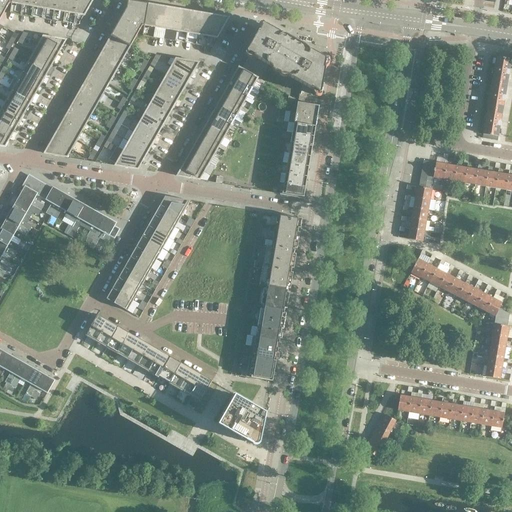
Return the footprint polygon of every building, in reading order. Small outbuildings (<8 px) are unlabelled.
[(12,0),(0,0),(0,19),(9,3),(12,4),(12,0)] [(44,0),(33,0),(33,7),(43,9),(44,0)] [(55,0),(44,0),(43,9),(54,11),(55,0)] [(66,0),(55,0),(54,11),(64,13),(66,0)] [(66,0),(64,13),(84,16),(93,0),(66,0)] [(144,26),(148,5),(130,2),(111,35),(130,46),(142,26),(144,26)] [(155,28),(159,6),(148,5),(144,26),(155,28)] [(155,28),(165,30),(169,8),(159,6),(155,28)] [(176,31),(180,10),(169,8),(165,30),(176,31)] [(176,31),(186,33),(190,12),(180,10),(176,31)] [(197,35),(201,14),(190,12),(186,33),(197,35)] [(217,38),(228,18),(201,14),(197,35),(217,38)] [(325,59),(310,51),(305,50),(284,38),(282,35),(263,24),(263,25),(262,25),(262,28),(260,31),(258,33),(247,52),(247,53),(247,54),(248,54),(240,68),(260,80),(267,68),(270,67),(271,69),(272,71),(274,72),(275,73),(277,74),(279,74),(281,75),(282,77),(284,78),(287,78),(289,78),(291,78),(301,84),(297,103),(317,106),(319,94),(320,94),(321,94),(321,93),(324,75),(324,68),(325,63),(326,63),(326,62),(326,61),(326,60),(325,59)] [(130,46),(111,35),(106,45),(125,56),(130,46)] [(58,55),(66,40),(43,36),(38,44),(58,55)] [(52,64),(58,55),(38,44),(33,53),(52,64)] [(100,54),(119,65),(125,56),(106,45),(100,54)] [(47,74),(52,64),(33,53),(28,63),(47,74)] [(119,65),(100,54),(95,64),(114,75),(119,65)] [(506,58),(501,57),(496,57),(492,83),(507,85),(511,59),(506,58)] [(171,66),(190,77),(198,63),(175,59),(171,66)] [(42,83),(47,74),(28,63),(22,72),(42,83)] [(114,75),(95,64),(89,73),(109,84),(114,75)] [(190,77),(171,66),(165,76),(184,87),(190,77)] [(262,85),(264,82),(260,80),(240,68),(239,67),(233,77),(252,88),(256,82),(262,85)] [(36,92),(42,83),(22,72),(17,82),(36,92)] [(109,84),(89,73),(84,83),(103,94),(109,84)] [(184,87),(165,76),(160,85),(179,96),(184,87)] [(258,91),(252,88),(233,77),(228,86),(247,97),(250,91),(256,95),(258,91)] [(31,102),(36,92),(17,82),(12,91),(31,102)] [(103,94),(84,83),(79,92),(98,103),(103,94)] [(502,111),(507,85),(492,83),(487,108),(502,111)] [(179,96),(160,85),(155,95),(174,106),(179,96)] [(253,101),(247,97),(228,86),(222,96),(241,107),(245,101),(251,104),(253,101)] [(26,111),(31,102),(12,91),(6,100),(26,111)] [(98,103),(79,92),(73,102),(93,113),(98,103)] [(174,106),(155,95),(149,104),(168,115),(174,106)] [(247,110),(241,107),(222,96),(217,105),(236,116),(240,110),(246,113),(247,110)] [(20,121),(26,111),(6,100),(1,110),(20,121)] [(68,111),(87,122),(93,113),(73,102),(68,111)] [(319,106),(317,106),(297,103),(296,113),(317,117),(319,106)] [(168,115),(149,104),(144,114),(163,124),(168,115)] [(242,119),(236,116),(217,105),(212,115),(231,125),(234,119),(240,123),(242,119)] [(498,137),(502,111),(487,108),(483,134),(488,135),(493,136),(498,137)] [(0,121),(15,130),(20,121),(1,110),(0,111),(0,121)] [(87,122),(68,111),(62,120),(82,131),(87,122)] [(316,127),(317,117),(296,113),(294,123),(316,127)] [(163,124),(144,114),(139,123),(158,134),(163,124)] [(237,129),(231,125),(212,115),(206,124),(225,135),(229,129),(235,132),(237,129)] [(82,131),(62,120),(57,130),(76,141),(82,131)] [(0,133),(10,139),(15,130),(0,121),(0,133)] [(158,134),(139,123),(133,132),(152,143),(158,134)] [(314,137),(316,127),(294,123),(292,133),(314,137)] [(231,138),(225,135),(206,124),(201,133),(220,144),(224,138),(230,141),(231,138)] [(52,139),(71,150),(76,141),(57,130),(52,139)] [(152,143),(133,132),(128,142),(147,153),(152,143)] [(0,133),(0,146),(5,147),(10,139),(0,133)] [(226,148),(220,144),(201,133),(196,143),(215,154),(218,147),(224,151),(226,148)] [(312,147),(314,137),(292,133),(290,143),(312,147)] [(52,139),(43,154),(67,158),(71,150),(52,139)] [(147,153),(128,142),(123,151),(142,162),(147,153)] [(221,157),(215,154),(196,143),(190,152),(209,163),(213,157),(219,160),(221,157)] [(310,157),(312,147),(290,143),(289,153),(310,157)] [(123,151),(114,166),(137,170),(142,162),(123,151)] [(215,166),(209,163),(190,152),(185,162),(204,172),(208,166),(214,170),(215,166)] [(309,167),(310,157),(289,153),(287,164),(309,167)] [(433,178),(435,163),(423,161),(420,181),(432,183),(433,178)] [(200,180),(204,172),(185,162),(177,176),(200,180)] [(444,180),(446,165),(435,163),(433,178),(444,180)] [(307,177),(309,167),(287,164),(285,174),(307,177)] [(454,181),(456,166),(446,165),(444,180),(454,181)] [(464,183),(467,168),(456,166),(454,181),(464,183)] [(475,185),(477,170),(467,168),(464,183),(475,185)] [(485,187),(488,172),(477,170),(475,185),(485,187)] [(495,188),(498,173),(488,172),(485,187),(495,188)] [(506,190),(508,175),(498,173),(495,188),(506,190)] [(305,187),(307,177),(285,174),(284,184),(305,187)] [(38,196),(44,186),(45,185),(39,182),(40,181),(32,177),(31,180),(27,179),(27,178),(22,186),(24,188),(25,187),(37,194),(37,195),(38,196)] [(431,189),(432,183),(420,181),(419,187),(431,189)] [(304,198),(305,187),(284,184),(282,194),(304,198)] [(44,199),(49,190),(50,189),(44,186),(38,196),(44,199)] [(34,200),(37,195),(37,194),(25,187),(24,188),(19,198),(31,205),(34,206),(40,210),(43,206),(38,202),(34,200)] [(57,206),(64,194),(53,187),(46,200),(57,206)] [(430,200),(431,189),(419,187),(417,187),(415,198),(430,200)] [(67,212),(74,200),(64,194),(57,206),(67,212)] [(165,197),(160,205),(181,217),(190,201),(165,197)] [(25,215),(31,205),(19,198),(13,208),(25,215)] [(428,210),(430,200),(415,198),(413,208),(428,210)] [(77,218),(84,205),(74,200),(67,212),(77,218)] [(88,223),(94,211),(84,205),(77,218),(75,221),(72,227),(76,230),(80,225),(82,220),(88,223)] [(160,205),(154,216),(175,228),(181,217),(160,205)] [(19,225),(25,215),(13,208),(7,218),(19,225)] [(426,221),(428,210),(413,208),(411,218),(426,221)] [(55,218),(59,213),(55,209),(51,216),(55,218)] [(96,232),(105,217),(94,211),(88,223),(93,226),(90,230),(88,237),(92,239),(96,232)] [(280,215),(280,217),(276,216),(274,226),(298,230),(298,228),(300,229),(302,219),(280,215)] [(154,216),(148,226),(169,238),(175,228),(154,216)] [(119,229),(114,226),(116,223),(105,217),(96,232),(92,239),(96,241),(101,236),(103,232),(109,235),(114,238),(119,229)] [(22,227),(19,225),(7,218),(1,229),(13,236),(17,230),(20,232),(26,235),(29,231),(22,227)] [(424,231),(426,221),(411,218),(409,229),(424,231)] [(31,227),(26,222),(22,227),(29,231),(31,227)] [(148,226),(142,237),(163,249),(169,238),(148,226)] [(300,233),(298,232),(298,230),(274,226),(271,246),(295,250),(295,248),(297,249),(300,233)] [(261,228),(259,239),(258,239),(257,244),(265,245),(266,245),(269,229),(261,228)] [(10,241),(13,236),(1,229),(0,230),(0,241),(7,246),(10,248),(17,251),(19,248),(14,243),(10,241)] [(422,242),(424,231),(409,229),(408,239),(422,242)] [(142,237),(136,247),(157,259),(163,249),(142,237)] [(17,251),(10,248),(7,246),(0,241),(0,255),(2,256),(5,251),(8,253),(15,255),(17,251)] [(268,266),(291,271),(292,269),(294,269),(296,254),(294,254),(295,250),(271,246),(268,266)] [(136,247),(130,257),(151,269),(157,259),(136,247)] [(261,265),(262,266),(265,249),(257,248),(255,261),(254,261),(254,264),(261,265)] [(130,257),(124,268),(145,280),(151,269),(130,257)] [(420,277),(427,264),(418,259),(411,272),(420,277)] [(260,282),(262,266),(261,265),(254,264),(253,268),(254,268),(252,280),(260,282)] [(430,282),(437,269),(427,264),(420,277),(430,282)] [(293,273),(291,273),(291,271),(268,266),(263,266),(259,286),(288,291),(288,290),(288,289),(290,289),(293,273)] [(124,268),(118,278),(139,290),(145,280),(124,268)] [(439,287),(446,274),(437,269),(430,282),(439,287)] [(448,292),(455,279),(446,274),(439,287),(448,292)] [(118,278),(112,289),(133,301),(139,290),(118,278)] [(458,297),(465,284),(455,279),(448,292),(458,297)] [(467,302),(474,289),(465,284),(458,297),(467,302)] [(247,302),(256,304),(259,287),(251,286),(248,299),(247,302)] [(259,286),(256,306),(261,307),(284,311),(285,309),(287,309),(289,293),(287,293),(288,291),(259,286)] [(112,289),(106,299),(107,299),(127,311),(133,301),(112,289)] [(476,307),(483,293),(474,289),(467,302),(476,307)] [(486,312),(492,298),(483,293),(476,307),(486,312)] [(499,309),(502,303),(492,298),(486,312),(495,317),(499,309)] [(261,307),(257,327),(281,331),(281,329),(283,329),(286,313),(284,313),(284,311),(261,307)] [(507,320),(508,314),(499,309),(495,317),(495,318),(507,320)] [(86,334),(85,336),(96,342),(108,321),(97,315),(86,334)] [(506,326),(507,320),(495,318),(494,324),(506,326)] [(108,321),(96,342),(106,348),(107,346),(118,327),(108,321)] [(509,327),(506,326),(494,324),(492,335),(507,337),(509,327)] [(281,333),(281,331),(257,327),(254,326),(252,336),(279,341),(280,339),(282,339),(283,333),(281,333)] [(106,348),(117,354),(118,352),(129,333),(118,327),(107,346),(106,348)] [(118,352),(117,354),(127,360),(139,339),(129,333),(118,352)] [(505,348),(507,337),(492,335),(490,345),(505,348)] [(279,343),(279,341),(252,336),(251,347),(278,351),(278,349),(280,349),(281,343),(279,343)] [(139,339),(127,360),(137,366),(149,345),(139,339)] [(149,345),(137,366),(148,372),(160,351),(149,345)] [(503,358),(505,348),(490,345),(488,356),(503,358)] [(277,353),(278,351),(251,347),(249,357),(276,361),(276,359),(278,359),(279,353),(277,353)] [(5,369),(12,357),(2,351),(0,354),(0,366),(5,369)] [(160,351),(148,372),(158,378),(159,376),(160,376),(170,357),(160,351)] [(502,369),(503,358),(488,356),(487,366),(502,369)] [(14,378),(16,375),(22,363),(12,357),(5,369),(11,372),(8,376),(6,382),(10,385),(14,378)] [(160,376),(170,382),(180,363),(181,363),(170,357),(160,376)] [(274,371),(276,361),(249,357),(247,367),(274,371)] [(26,381),(33,369),(22,363),(16,375),(26,381)] [(169,382),(169,384),(179,390),(191,369),(180,363),(170,382),(169,382)] [(500,379),(502,369),(487,366),(485,377),(500,379)] [(273,382),(274,371),(247,367),(246,377),(273,382)] [(36,387),(43,374),(33,369),(26,381),(36,387)] [(191,369),(179,390),(189,396),(201,375),(191,369)] [(47,393),(54,381),(43,374),(36,387),(47,393)] [(201,375),(189,396),(200,402),(201,400),(212,381),(201,375)] [(14,387),(18,382),(14,378),(10,385),(14,387)] [(35,399),(39,394),(34,390),(31,396),(35,399)] [(260,443),(261,442),(267,413),(236,395),(219,424),(254,445),(255,445),(256,445),(257,445),(258,445),(259,444),(260,443)] [(408,412),(411,397),(400,396),(397,410),(408,412)] [(418,414),(421,399),(411,397),(408,412),(418,414)] [(429,416),(431,401),(421,399),(418,414),(429,416)] [(439,417),(442,403),(431,401),(429,416),(439,417)] [(450,419),(452,404),(442,403),(439,417),(450,419)] [(460,421),(462,406),(452,404),(450,419),(460,421)] [(470,423),(473,408),(462,406),(460,421),(470,423)] [(481,425),(483,410),(473,408),(470,423),(481,425)] [(491,426),(494,412),(483,410),(481,425),(491,426)] [(502,428),(504,413),(494,412),(491,426),(502,428)] [(389,433),(396,420),(383,414),(377,426),(389,433)] [(383,445),(389,433),(377,426),(370,438),(383,445)] [(377,457),(383,445),(370,438),(364,450),(377,457)]
